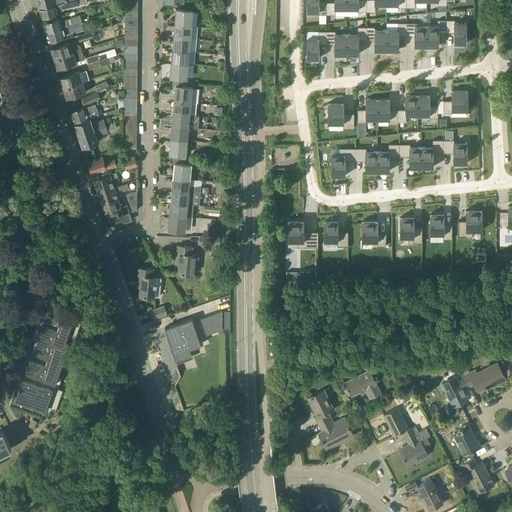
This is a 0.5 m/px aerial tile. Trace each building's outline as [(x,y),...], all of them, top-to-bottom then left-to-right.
[(85,3),(84,0),(71,0),(40,8),(42,18),(58,14),(57,10),(79,5),(79,4),(85,3)] [(327,2),(319,2),(319,0),(306,0),(307,14),(327,14),(327,2)] [(335,14),(335,8),(347,8),(346,0),(334,0),(334,2),(327,2),(327,14),(335,14)] [(346,0),(347,8),(358,8),(358,12),(367,12),(366,0),(346,0)] [(366,0),(367,12),(375,12),(375,4),(387,4),(386,0),(366,0)] [(175,25),(192,26),(192,21),(193,11),(176,9),(175,25)] [(46,32),(82,21),(80,15),(61,21),(60,17),(43,22),(46,32)] [(446,32),(447,20),(438,20),(438,26),(427,26),(427,46),(439,46),(439,32),(446,32)] [(454,43),(467,43),(467,23),(455,23),(455,20),(447,20),(446,32),(454,32),(454,43)] [(76,29),(77,33),(85,30),(82,21),(46,32),(49,41),(66,37),(65,32),(76,29)] [(399,35),(407,35),(407,23),(398,23),(398,30),(387,30),(387,50),(399,50),(399,35)] [(415,23),(407,23),(407,35),(414,35),(414,46),(427,46),(427,26),(415,26),(415,23)] [(174,37),(190,38),(192,26),(175,25),(174,37)] [(358,34),(347,34),(347,54),(359,54),(359,39),(367,39),(367,27),(358,27),(358,34)] [(367,27),(367,39),(374,39),(374,50),(387,50),(387,30),(375,30),(375,27),(367,27)] [(319,58),(319,43),(327,43),(327,31),(318,31),(318,38),(307,38),(307,58),(319,58)] [(327,31),(327,43),(335,43),(334,54),(347,54),(347,34),(335,34),(335,31),(327,31)] [(79,36),(80,41),(94,37),(92,32),(79,36)] [(190,38),(174,37),(173,49),(189,51),(190,38)] [(115,41),(117,48),(124,46),(122,38),(115,41)] [(54,58),(83,49),(82,44),(77,41),(71,43),(70,41),(51,47),(54,58)] [(58,69),(77,63),(77,61),(83,59),(85,55),(83,49),(54,58),(58,69)] [(172,62),(188,63),(189,51),(173,49),(172,62)] [(88,64),(108,57),(106,53),(98,56),(97,54),(86,58),(88,64)] [(90,70),(110,63),(108,57),(88,64),(90,70)] [(173,81),(182,82),(183,78),(187,78),(188,63),(172,62),(170,77),(173,77),(173,81)] [(64,87),(83,81),(89,79),(86,70),(80,72),(80,71),(60,77),(64,87)] [(98,91),(110,86),(107,80),(96,85),(98,91)] [(67,98),(86,92),(83,81),(64,87),(67,98)] [(174,101),(191,103),(192,87),(182,86),(182,82),(173,81),(173,86),(175,86),(174,101)] [(444,100),(444,113),(452,113),(452,110),(468,110),(468,90),(452,90),(452,100),(444,100)] [(99,91),(83,97),(86,104),(102,98),(99,91)] [(418,94),(406,94),(406,109),(398,109),(398,122),(406,122),(406,115),(418,115),(418,94)] [(418,94),(418,115),(429,115),(429,118),(438,118),(438,105),(430,105),(430,94),(418,94)] [(378,119),(378,99),(366,99),(366,109),(358,109),(358,122),(366,122),(366,119),(378,119)] [(398,109),(390,109),(390,99),(378,99),(378,119),(389,119),(389,124),(398,124),(398,122),(398,109)] [(183,115),(196,116),(197,103),(191,103),(174,101),(173,114),(183,115)] [(75,123),(90,117),(99,114),(96,103),(71,111),(75,123)] [(328,103),(328,123),(343,123),(343,128),(354,128),(354,113),(344,113),(344,103),(328,103)] [(215,106),(214,115),(222,116),(223,107),(215,106)] [(172,126),(189,128),(198,129),(199,116),(196,116),(183,115),(173,114),(172,126)] [(109,120),(105,121),(104,119),(92,123),(90,117),(75,123),(79,134),(110,124),(109,120)] [(108,132),(108,130),(117,127),(115,123),(110,124),(79,134),(83,147),(99,141),(97,135),(108,132)] [(171,139),(187,140),(189,128),(172,126),(171,139)] [(445,129),(445,137),(454,137),(453,129),(445,129)] [(173,154),(172,158),(181,159),(182,154),(186,155),(187,140),(171,139),(169,153),(173,154)] [(432,147),(421,147),(421,167),(433,167),(433,152),(443,152),(443,139),(432,140),(432,147)] [(443,139),(443,152),(453,152),(453,163),(467,163),(467,143),(454,143),(454,139),(443,139)] [(137,149),(137,140),(124,140),(124,149),(137,149)] [(389,156),(399,156),(399,144),(388,144),(388,151),(377,151),(377,171),(389,171),(389,156)] [(410,144),(399,144),(399,156),(409,156),(409,167),(421,167),(421,147),(410,147),(410,144)] [(355,160),(355,148),(339,148),(339,155),(331,155),(331,175),(345,175),(345,160),(355,160)] [(355,148),(355,160),(365,160),(365,171),(377,171),(377,151),(366,151),(366,148),(355,148)] [(100,172),(108,170),(107,168),(118,165),(115,157),(105,161),(103,155),(88,161),(92,173),(99,170),(100,172)] [(138,165),(136,160),(135,156),(124,159),(127,168),(138,165)] [(173,178),(190,179),(192,163),(181,162),(181,159),(172,158),(172,162),(175,163),(173,178)] [(51,169),(50,165),(49,161),(34,166),(36,173),(51,169)] [(98,193),(115,187),(113,182),(120,180),(117,171),(94,179),(98,193)] [(202,186),(190,185),(190,179),(173,178),(172,191),(189,192),(189,191),(201,192),(202,186)] [(217,181),(216,192),(224,193),(225,181),(217,181)] [(102,203),(118,197),(117,193),(130,189),(128,183),(115,187),(98,193),(102,203)] [(137,199),(137,194),(137,190),(126,194),(129,201),(137,199)] [(172,191),(171,203),(188,205),(189,192),(172,191)] [(222,207),(224,194),(218,194),(217,203),(214,203),(214,207),(219,207),(222,207)] [(122,207),(119,200),(118,197),(102,203),(107,220),(113,218),(116,225),(132,220),(127,206),(122,207)] [(129,202),(133,211),(137,210),(137,199),(129,201),(129,202)] [(188,205),(171,203),(170,216),(187,217),(188,205)] [(466,220),(458,220),(458,233),(466,233),(466,230),(482,230),(482,210),(466,210),(466,220)] [(303,235),(318,235),(318,222),(304,222),(304,212),(287,212),(287,232),(303,232),(303,235)] [(430,214),(430,234),(443,234),(443,237),(452,237),(452,224),(444,224),(444,213),(430,214)] [(168,230),(178,231),(185,231),(187,217),(170,216),(168,230)] [(400,237),(413,237),(413,240),(422,240),(422,227),(414,227),(414,217),(400,217),(400,237)] [(326,241),(339,241),(339,244),(348,244),(348,231),(340,231),(340,221),(326,221),(326,241)] [(377,241),(377,244),(392,244),(392,231),(378,231),(378,221),(361,221),(362,241),(377,241)] [(218,234),(218,223),(208,222),(208,233),(218,234)] [(219,244),(219,236),(201,236),(200,244),(219,244)] [(195,254),(191,254),(192,247),(178,245),(177,260),(180,260),(178,273),(193,274),(195,254)] [(155,297),(157,277),(153,276),(153,269),(139,268),(138,282),(141,282),(140,295),(155,297)] [(18,376),(19,377),(11,400),(9,405),(10,405),(12,400),(54,415),(61,396),(51,393),(69,343),(73,344),(83,316),(49,304),(44,319),(42,325),(37,340),(31,338),(18,376)] [(165,306),(151,310),(154,318),(167,314),(165,306)] [(206,334),(222,329),(222,310),(200,318),(206,334)] [(146,330),(172,324),(170,316),(145,322),(146,330)] [(188,357),(185,347),(198,343),(191,323),(193,322),(192,318),(169,326),(170,328),(166,329),(166,327),(165,328),(169,339),(168,339),(174,357),(176,356),(177,361),(188,357)] [(487,388),(489,388),(488,386),(504,378),(505,380),(506,379),(497,362),(477,373),(475,370),(470,373),(469,370),(463,373),(469,386),(474,383),(478,390),(486,387),(487,388)] [(345,382),(348,388),(344,390),(347,395),(351,394),(351,395),(365,388),(370,398),(381,392),(369,370),(345,382)] [(463,389),(469,386),(463,373),(457,376),(442,383),(454,405),(468,398),(463,389)] [(319,424),(331,418),(328,412),(334,409),(324,390),(308,398),(317,416),(316,417),(319,424)] [(416,426),(412,428),(412,427),(409,429),(398,407),(384,414),(394,435),(402,431),(406,438),(419,431),(416,426)] [(327,448),(339,442),(338,441),(352,434),(353,435),(345,419),(334,424),(331,418),(319,424),(322,430),(319,432),(327,448)] [(469,422),(460,427),(462,431),(455,434),(466,454),(481,446),(469,422)] [(428,455),(426,449),(432,446),(427,437),(431,436),(427,428),(419,432),(419,431),(406,438),(409,444),(411,443),(412,445),(400,451),(407,465),(428,455)] [(3,430),(0,432),(0,452),(11,447),(3,430)] [(474,458),(462,464),(465,471),(469,469),(476,481),(473,482),(479,492),(494,484),(491,477),(492,477),(491,476),(490,476),(482,461),(477,464),(474,458)] [(431,479),(417,485),(430,510),(437,507),(437,506),(443,503),(431,479)] [(159,511),(150,486),(142,489),(146,500),(136,504),(127,507),(126,505),(112,510),(112,511),(159,511)] [(23,509),(25,508),(26,511),(21,511),(20,510),(15,511),(54,511),(57,510),(58,511),(74,511),(76,511),(68,494),(61,497),(59,492),(51,496),(48,488),(19,502),(23,509)] [(312,506),(308,499),(302,502),(303,511),(312,506)] [(329,511),(325,502),(312,509),(313,511),(329,511)]
